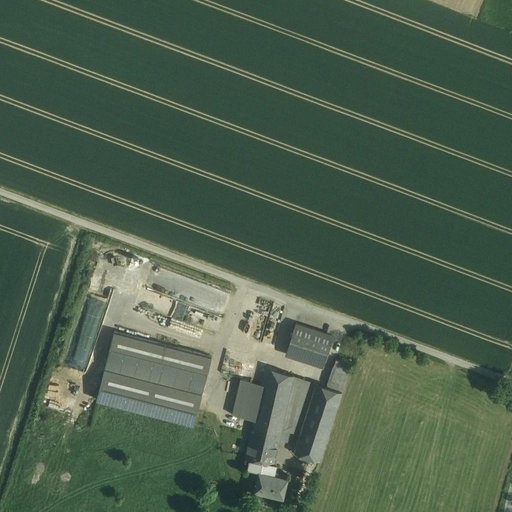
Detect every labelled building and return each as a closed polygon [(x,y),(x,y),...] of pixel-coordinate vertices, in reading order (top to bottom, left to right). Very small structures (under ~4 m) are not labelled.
[(93,239),(91,248),(120,253),(121,244),(93,239)] [(147,277),(147,286),(156,285),(155,276),(147,277)] [(144,291),(137,318),(197,333),(199,325),(215,329),(219,314),(211,313),(210,318),(196,314),(197,309),(189,307),(188,315),(175,312),(178,299),(144,291)] [(335,335),(298,322),(287,352),(324,365),(335,335)] [(77,323),(64,363),(86,370),(98,330),(77,323)] [(214,355),(116,330),(107,366),(205,392),(214,355)] [(234,374),(239,355),(226,352),(222,371),(234,374)] [(354,365),(337,359),(329,382),(345,388),(354,365)] [(205,392),(107,366),(98,400),(196,425),(205,392)] [(232,412),(256,418),(247,455),(274,462),(283,428),(298,432),(311,379),(295,375),(296,373),(268,366),(264,383),(241,377),(232,412)] [(319,380),(294,451),(323,461),(347,390),(319,380)] [(292,476),(261,469),(257,489),(287,496),(292,476)]
